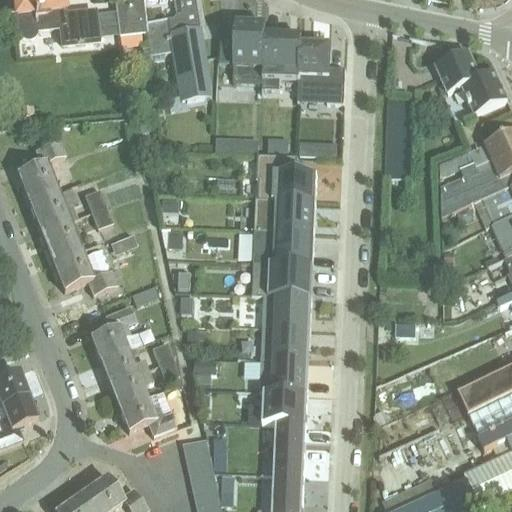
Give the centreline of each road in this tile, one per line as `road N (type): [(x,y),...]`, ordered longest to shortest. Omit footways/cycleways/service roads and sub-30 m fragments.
road 1 (residential): [(365,14),(341,511)]
road 2 (residential): [(0,509),(45,477),(67,445),(69,407),(4,238)]
road 3 (tertiary): [(511,43),(365,14)]
